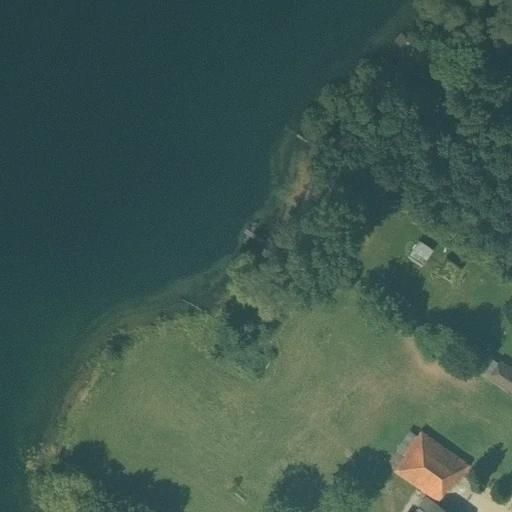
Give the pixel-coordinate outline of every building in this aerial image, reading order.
[(484,235),(476,246),(501,263),(509,252),(484,235)] [(432,249),(418,240),(409,254),(423,262),(432,249)] [(462,267),(448,258),(439,272),(453,281),(462,267)] [(511,369),(499,362),(490,375),(511,388),(511,369)] [(398,465),(418,435),(410,430),(390,460),(398,465)] [(469,463),(421,431),(418,435),(398,465),(394,470),(437,499),(452,478),(457,481),(469,463)] [(395,484),(389,494),(402,503),(408,493),(395,484)] [(426,511),(425,511),(448,511),(434,502),(426,511)]
